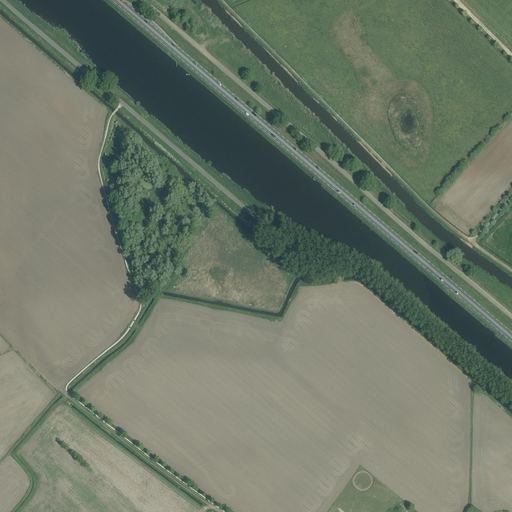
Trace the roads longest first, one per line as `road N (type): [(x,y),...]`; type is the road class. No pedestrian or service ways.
road 1 (unclassified): [(511,397),(369,275),(265,227),(1,0)]
road 2 (primary): [(511,339),(115,0)]
road 3 (unclassified): [(511,320),(141,0)]
road 4 (track): [(221,0),(472,241)]
